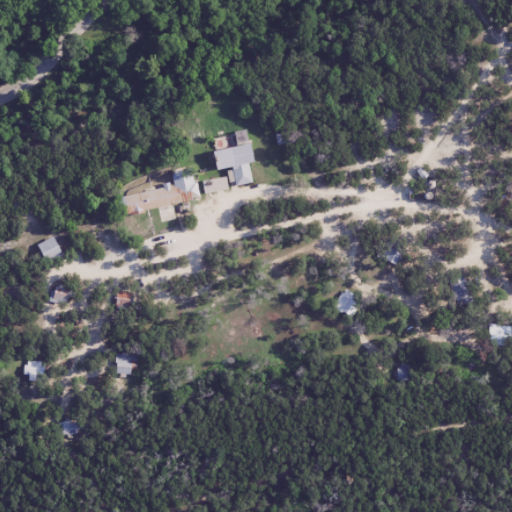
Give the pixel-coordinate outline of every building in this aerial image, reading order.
[(219,160),(224,180),(239,176),(243,190),(258,186),(255,173),(263,171),(257,150),(219,160)] [(178,182),(181,191),(123,205),(128,224),(209,204),(206,189),(203,190),(200,177),(178,182)] [(216,188),(224,187),(223,179),(215,180),(216,188)] [(45,265),(61,257),(51,237),(35,245),(45,265)] [(43,249),(52,267),(70,259),(61,240),(43,249)] [(363,301),(344,289),(333,308),(352,319),(363,301)] [(130,294),(117,294),(117,305),(131,305),(130,294)] [(131,356),(117,356),(117,376),(131,376),(131,356)] [(396,380),(413,380),(413,365),(397,365),(396,380)] [(62,436),(78,436),(78,419),(62,419),(62,436)]
